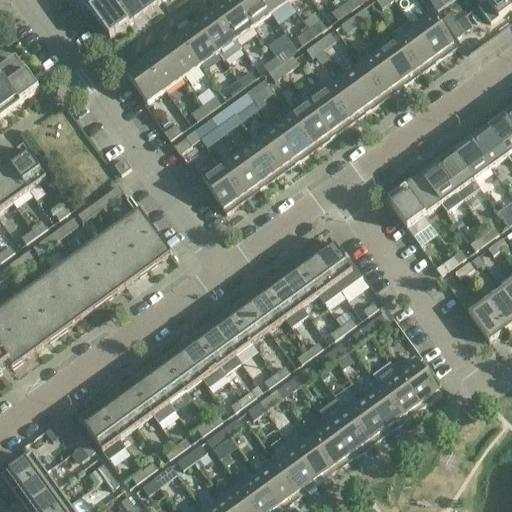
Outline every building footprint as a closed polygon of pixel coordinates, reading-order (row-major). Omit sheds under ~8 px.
[(110,40),(128,27),(108,0),(89,0),(85,3),(85,5),(90,12),(110,40)] [(108,0),(128,27),(145,15),(134,0),(108,0)] [(134,0),(145,15),(161,3),(159,0),(134,0)] [(214,13),(235,43),(253,30),(231,0),(214,13)] [(231,0),(253,30),(271,17),(258,0),(231,0)] [(258,0),(271,17),(288,5),(284,0),(258,0)] [(352,0),(343,7),(349,15),(361,7),(356,0),(352,0)] [(394,3),(391,0),(380,0),(376,3),(382,11),(394,3)] [(490,26),(498,20),(511,9),(511,0),(489,0),(486,3),(486,2),(478,8),(490,26)] [(349,15),(343,7),(331,15),(337,24),(349,15)] [(353,20),(358,28),(370,20),(364,11),(353,20)] [(196,26),(218,55),(235,43),(214,13),(196,26)] [(326,32),(320,24),(313,15),(301,23),(308,32),(314,40),(326,32)] [(449,30),(456,25),(450,16),(442,21),(449,30)] [(414,30),(438,64),(456,51),(432,17),(414,30)] [(456,41),(464,35),(472,30),(464,19),(456,25),(449,30),(456,41)] [(358,28),(353,20),(341,28),(347,36),(358,28)] [(179,38),(200,68),(218,55),(196,26),(179,38)] [(396,43),(420,77),(438,64),(414,30),(396,43)] [(314,40),(308,32),(296,41),(302,49),(314,40)] [(318,45),(323,53),(335,45),(329,37),(318,45)] [(204,79),(198,70),(200,68),(179,38),(161,51),(183,81),(185,79),(191,87),(204,79)] [(378,56),(403,89),(420,77),(396,43),(378,56)] [(323,53),(318,45),(306,54),(312,62),(323,53)] [(144,63),(165,93),(183,81),(161,51),(144,63)] [(298,68),(291,57),(287,52),(275,60),(286,76),(298,68)] [(361,68),(385,102),(403,89),(378,56),(361,68)] [(0,71),(0,76),(21,106),(39,92),(27,76),(29,74),(23,65),(20,67),(15,60),(0,71)] [(286,76),(275,60),(263,69),(275,85),(286,76)] [(165,93),(144,63),(125,77),(147,107),(165,93)] [(343,81),(368,115),(385,102),(361,68),(343,81)] [(238,83),(244,91),(256,83),(250,75),(238,83)] [(21,106),(0,76),(0,113),(3,118),(21,106)] [(326,94),(350,127),(368,115),(343,81),(326,94)] [(244,91),(238,83),(226,92),(232,100),(244,91)] [(303,99),(308,106),(333,140),(350,127),(326,94),(321,86),(303,99)] [(247,96),(253,104),(265,96),(259,88),(247,96)] [(253,104),(247,96),(235,105),(241,113),(253,104)] [(203,109),(209,117),(220,108),(215,100),(203,109)] [(290,119),(315,153),(333,140),(308,106),(290,119)] [(209,117),(203,109),(191,117),(197,125),(209,117)] [(511,111),(503,118),(511,130),(511,111)] [(212,121),(218,130),(230,121),(224,113),(212,121)] [(511,130),(503,118),(487,130),(508,159),(507,160),(511,166),(511,130)] [(273,132),(297,166),(315,153),(290,119),(273,132)] [(170,144),(182,135),(191,129),(184,120),(175,126),(176,128),(164,136),(170,144)] [(218,130),(212,121),(200,130),(206,138),(218,130)] [(470,142),(491,171),(507,160),(508,159),(487,130),(470,142)] [(255,144),(280,178),(297,166),(273,132),(255,144)] [(180,158),(192,149),(186,141),(174,150),(180,158)] [(453,154),(474,184),(491,171),(470,142),(453,154)] [(238,157),(262,191),(280,178),(255,144),(238,157)] [(23,150),(7,163),(29,194),(46,182),(23,150)] [(474,184),(453,154),(436,166),(463,203),(479,191),(474,184)] [(220,170),(245,203),(262,191),(238,157),(220,170)] [(131,171),(124,162),(114,169),(121,178),(131,171)] [(7,163),(0,167),(0,188),(12,206),(29,194),(7,163)] [(420,178),(441,207),(447,215),(463,203),(436,166),(420,178)] [(245,203),(220,170),(202,183),(226,217),(245,203)] [(441,207),(420,178),(403,190),(425,219),(441,207)] [(0,188),(0,214),(12,206),(0,188)] [(123,196),(118,188),(110,194),(115,202),(123,196)] [(407,232),(408,232),(413,239),(430,227),(425,219),(403,190),(386,203),(407,232)] [(110,194),(102,200),(107,207),(115,202),(110,194)] [(136,215),(26,294),(0,313),(0,350),(15,369),(171,257),(130,199),(126,202),(136,215)] [(102,200),(93,206),(98,213),(107,207),(102,200)] [(93,206),(85,212),(90,219),(98,213),(93,206)] [(54,217),(59,224),(70,216),(65,209),(54,217)] [(82,225),(90,219),(85,212),(77,218),(82,225)] [(78,228),(73,221),(65,227),(70,234),(78,228)] [(37,240),(47,232),(42,225),(32,233),(37,240)] [(65,227),(57,233),(62,240),(70,234),(65,227)] [(487,235),(492,243),(499,238),(493,231),(487,235)] [(26,248),(37,240),(32,233),(21,241),(26,248)] [(57,233),(49,239),(54,246),(62,240),(57,233)] [(470,248),(475,255),(492,243),(487,235),(470,248)] [(49,239),(40,244),(46,252),(54,246),(49,239)] [(502,242),(495,247),(500,254),(507,249),(502,242)] [(362,279),(350,261),(345,265),(329,243),(312,256),(340,295),(362,279)] [(37,257),(46,252),(40,244),(32,250),(37,257)] [(495,247),(488,252),(493,259),(500,254),(495,247)] [(0,258),(4,264),(14,256),(10,249),(0,255),(0,258)] [(33,261),(28,253),(20,259),(25,266),(33,261)] [(454,259),(459,267),(466,261),(461,254),(454,259)] [(340,295),(312,256),(295,268),(318,299),(324,307),(340,295)] [(20,259),(12,265),(17,272),(25,266),(20,259)] [(443,267),(436,272),(441,279),(459,267),(454,259),(443,267)] [(12,265),(4,271),(9,278),(17,272),(12,265)] [(469,266),(462,271),(467,278),(474,273),(469,266)] [(302,311),(318,299),(295,268),(279,280),(301,311),(302,311)] [(0,273),(0,283),(0,284),(9,278),(4,271),(0,273)] [(462,271),(455,276),(460,283),(467,278),(462,271)] [(307,318),(302,311),(301,311),(279,280),(262,292),(285,323),(290,331),(307,318)] [(511,284),(502,292),(511,305),(511,284)] [(246,304),(268,335),(285,323),(262,292),(246,304)] [(511,305),(502,292),(486,304),(507,333),(511,328),(511,305)] [(229,316),(252,347),(268,335),(246,304),(229,316)] [(468,316),(489,346),(507,333),(486,304),(468,316)] [(362,313),(367,320),(378,313),(373,306),(362,313)] [(213,328),(235,359),(252,347),(229,316),(213,328)] [(364,330),(370,338),(382,330),(376,321),(364,330)] [(340,330),(345,336),(356,329),(351,322),(340,330)] [(241,367),(235,359),(213,328),(196,340),(224,379),(241,367)] [(345,336),(340,330),(329,337),(334,344),(345,336)] [(370,338),(364,330),(352,339),(358,347),(370,338)] [(224,379),(196,340),(179,352),(202,383),(208,391),(224,379)] [(307,353),(312,360),(323,353),(318,346),(307,353)] [(329,355),(335,363),(347,355),(341,347),(329,355)] [(0,350),(0,380),(15,369),(0,350)] [(163,363),(185,395),(202,383),(179,352),(163,363)] [(312,360),(307,353),(296,361),(301,368),(312,360)] [(335,363),(329,355),(317,364),(323,372),(335,363)] [(395,373),(422,410),(441,397),(413,360),(395,373)] [(146,375),(169,407),(185,395),(163,363),(146,375)] [(422,410),(395,373),(389,365),(372,378),(377,386),(378,385),(405,423),(422,410)] [(274,377),(279,384),(290,376),(285,370),(274,377)] [(294,380),(300,389),(312,380),(306,372),(294,380)] [(130,387),(152,419),(169,407),(146,375),(130,387)] [(279,384),(274,377),(263,385),(268,392),(279,384)] [(300,389),(294,380),(277,393),(283,401),(300,389)] [(360,398),(387,436),(405,423),(378,385),(377,386),(360,398)] [(113,399),(136,430),(152,419),(130,387),(113,399)] [(259,406),(265,414),(283,401),(277,393),(259,406)] [(241,401),(246,408),(256,401),(251,394),(241,401)] [(343,411),(370,448),(387,436),(360,398),(343,411)] [(97,411),(119,442),(136,430),(113,399),(97,411)] [(246,408),(241,401),(230,409),(235,416),(246,408)] [(265,414),(259,406),(247,415),(253,423),(265,414)] [(119,442),(97,411),(80,424),(102,455),(109,464),(126,452),(119,442)] [(325,424),(353,461),(370,448),(343,411),(325,424)] [(69,416),(46,432),(53,442),(76,425),(69,416)] [(208,425),(213,432),(223,424),(218,418),(208,425)] [(224,432),(230,440),(241,431),(235,423),(224,432)] [(308,436),(335,474),(353,461),(325,424),(308,436)] [(213,432),(208,425),(197,433),(202,440),(213,432)] [(230,440),(224,432),(206,444),(220,463),(237,451),(230,440)] [(87,444),(79,434),(73,439),(80,449),(87,444)] [(290,449),(317,487),(335,474),(308,436),(290,449)] [(175,449),(180,456),(190,448),(185,441),(175,449)] [(95,455),(87,444),(80,449),(88,460),(95,455)] [(180,456),(175,449),(164,457),(169,464),(180,456)] [(189,457),(195,465),(206,457),(200,449),(189,457)] [(272,462),(300,500),(317,487),(290,449),(272,462)] [(195,465),(189,457),(177,466),(183,474),(195,465)] [(33,458),(1,480),(13,497),(45,475),(33,458)] [(255,475),(281,511),(282,511),(300,500),(272,462),(255,475)] [(142,473),(147,480),(157,472),(152,465),(142,473)] [(103,467),(96,472),(104,482),(111,478),(103,467)] [(131,481),(136,487),(136,488),(147,480),(142,473),(131,481)] [(154,482),(160,490),(171,482),(165,474),(154,482)] [(27,511),(57,491),(45,475),(13,497),(24,511),(27,511)] [(237,487),(255,511),(281,511),(255,475),(237,487)] [(119,488),(111,478),(104,482),(112,493),(119,488)] [(160,490),(154,482),(142,491),(147,499),(160,490)] [(220,500),(228,511),(255,511),(237,487),(220,500)] [(63,511),(69,508),(57,491),(27,511),(63,511)] [(120,505),(125,511),(133,511),(135,511),(127,500),(120,505)] [(203,511),(228,511),(220,500),(203,511)]
